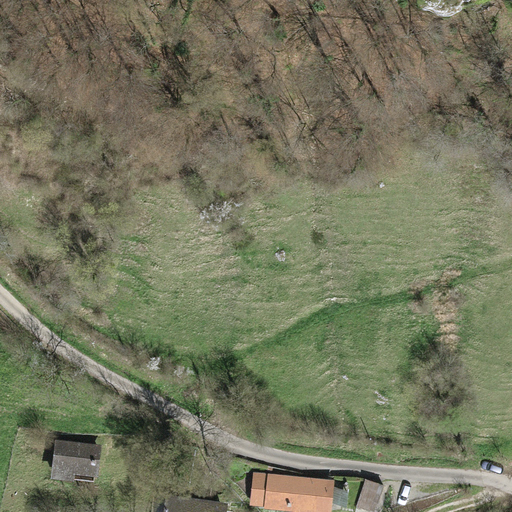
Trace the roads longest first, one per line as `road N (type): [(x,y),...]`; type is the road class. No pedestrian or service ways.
road 1 (track): [(0,296),(98,372),(245,443)]
road 2 (residential): [(511,481),(316,462),(245,443)]
